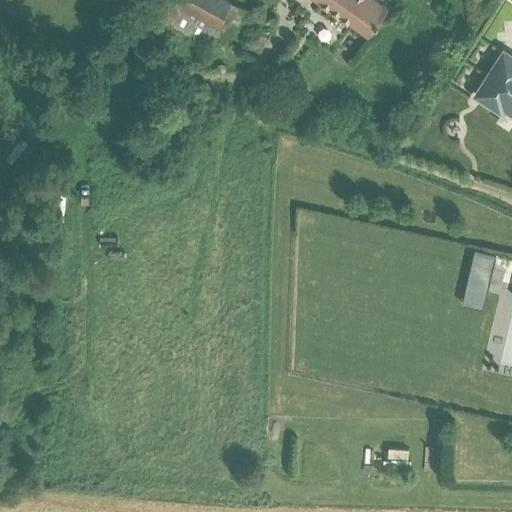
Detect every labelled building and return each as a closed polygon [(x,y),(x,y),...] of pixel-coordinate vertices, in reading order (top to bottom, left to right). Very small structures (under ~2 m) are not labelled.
[(207,32),(228,44),(247,10),(229,0),(165,0),(157,15),(202,41),(207,32)] [(320,0),(370,36),(389,8),(377,0),(320,0)] [(262,32),(252,46),(260,52),(270,38),(262,32)] [(511,113),(511,57),(504,53),(477,96),(501,112),(504,108),(511,113)] [(488,291),(496,256),(475,251),(466,286),(488,291)] [(414,468),(414,443),(381,443),(381,469),(414,468)]
